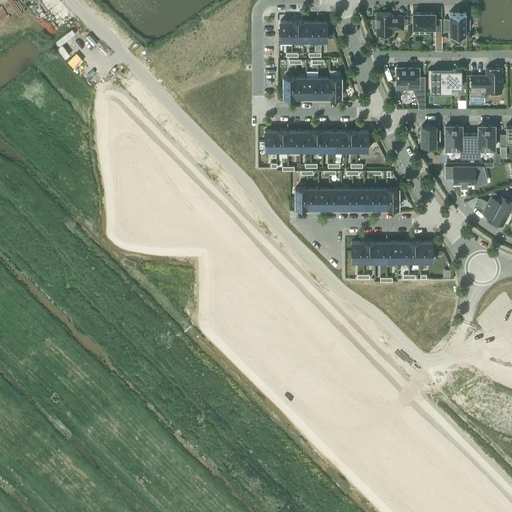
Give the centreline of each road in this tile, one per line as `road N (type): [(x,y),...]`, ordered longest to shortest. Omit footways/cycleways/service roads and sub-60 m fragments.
road 1 (residential): [(381,111),(256,111),(262,6),(340,1)]
road 2 (residential): [(358,56),(511,55)]
road 3 (residential): [(443,217),(301,223)]
road 4 (residential): [(381,111),(511,112)]
road 5 (residential): [(465,1),(340,1)]
road 6 (residential): [(381,111),(443,217)]
